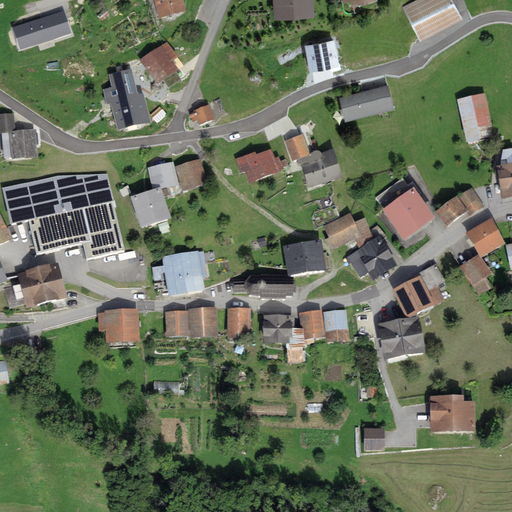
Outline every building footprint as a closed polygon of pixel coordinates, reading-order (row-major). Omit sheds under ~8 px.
[(180,0),(155,0),(161,21),(184,15),(180,0)] [(313,0),(273,0),(274,17),(314,14),(313,0)] [(457,0),(423,0),(408,8),(425,41),(467,19),(457,0)] [(72,34),(64,11),(13,29),(20,52),(72,34)] [(333,43),(306,47),(311,72),(337,67),(333,43)] [(172,45),(146,64),(164,90),(184,75),(177,66),(184,61),(172,45)] [(113,92),(105,94),(108,107),(112,106),(119,134),(149,127),(142,99),(137,100),(131,74),(110,78),(113,92)] [(388,87),(340,100),(346,123),(394,110),(388,87)] [(482,100),(460,104),(468,144),(491,139),(482,100)] [(214,109),(193,118),(197,127),(203,125),(204,129),(219,123),(214,109)] [(12,115),(0,116),(0,131),(14,131),(12,115)] [(10,134),(12,158),(36,155),(34,131),(10,134)] [(302,136),(286,142),(293,160),(308,154),(302,136)] [(324,159),(303,166),(310,185),(341,175),(332,150),(322,154),(324,159)] [(254,154),(237,160),(241,170),(246,169),(250,181),(287,167),(285,161),(279,163),(278,158),(274,160),(270,151),(255,156),(254,154)] [(199,161),(176,168),(184,190),(206,183),(199,161)] [(171,164),(149,169),(154,189),(176,184),(171,164)] [(511,169),(498,172),(503,202),(511,200),(511,169)] [(58,178),(5,190),(13,223),(29,219),(36,252),(83,242),(87,258),(122,250),(105,176),(58,178)] [(386,208),(384,210),(404,237),(432,217),(403,179),(378,198),(386,208)] [(160,189),(133,198),(142,226),(169,217),(160,189)] [(486,210),(474,193),(461,202),(473,219),(486,210)] [(460,203),(441,215),(451,231),(469,219),(460,203)] [(0,216),(0,245),(12,240),(0,216)] [(361,251),(349,259),(360,277),(367,272),(372,279),(394,265),(378,240),(374,242),(364,220),(353,224),(349,216),(324,227),(334,247),(354,238),(361,251)] [(490,218),(466,233),(479,254),(481,257),(505,242),(490,218)] [(320,241),(283,247),(289,277),(326,270),(320,241)] [(202,253),(165,259),(171,295),(203,290),(201,279),(206,278),(202,253)] [(479,254),(460,266),(478,296),(492,287),(486,277),(491,274),(481,257),(479,254)] [(425,276),(394,292),(407,317),(443,299),(437,287),(445,283),(436,265),(422,272),(425,276)] [(56,267),(20,277),(28,308),(65,298),(56,267)] [(267,304),(293,303),(295,280),(263,279),(263,282),(254,285),(253,294),(256,301),(267,301),(267,304)] [(215,310),(190,311),(192,336),(217,334),(215,310)] [(249,310),(229,310),(229,336),(249,336),(249,310)] [(107,315),(101,315),(101,329),(107,329),(107,341),(138,340),(137,311),(107,312),(107,315)] [(320,312),(300,315),(303,331),(304,339),(324,335),(320,312)] [(345,312),(325,314),(328,340),(347,338),(345,312)] [(186,313),(167,314),(168,336),(188,334),(186,313)] [(292,318),(265,317),(265,341),(287,342),(292,342),(292,330),(292,318)] [(420,320),(380,325),(385,360),(425,354),(420,320)] [(303,331),(292,330),(292,342),(287,342),(288,360),(304,360),(304,339),(303,331)] [(6,364),(0,365),(0,387),(10,386),(6,364)] [(465,398),(431,398),(432,436),(478,435),(478,403),(467,403),(465,398)]
